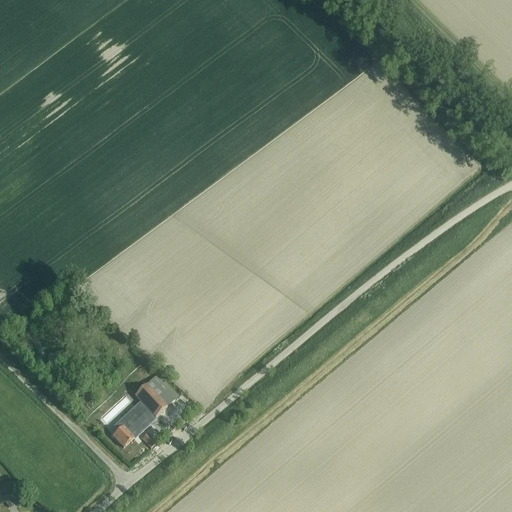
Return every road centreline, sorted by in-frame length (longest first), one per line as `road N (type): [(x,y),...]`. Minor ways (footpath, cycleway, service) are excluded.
road 1 (unclassified): [(100,511),(397,265),(511,185)]
road 2 (track): [(129,488),(0,358)]
